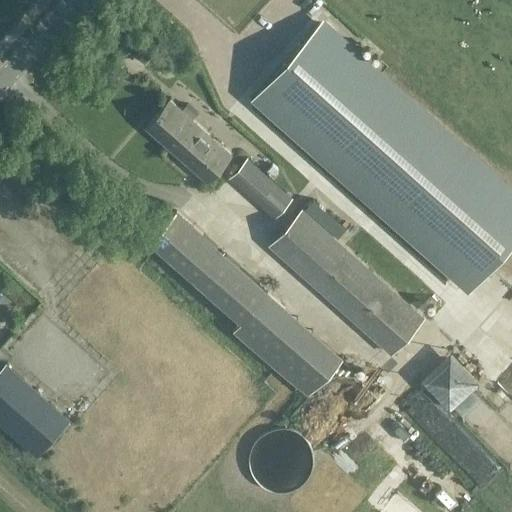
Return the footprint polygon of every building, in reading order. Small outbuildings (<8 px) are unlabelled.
[(511,196),(320,25),(260,93),(474,284),(511,241),(511,196)] [(143,63),(158,47),(139,30),(125,47),(143,63)] [(206,177),(229,152),(170,100),(148,124),(206,177)] [(275,217),(293,197),(247,156),(229,176),(275,217)] [(313,200),(305,209),(337,238),(346,229),(313,200)] [(392,351),(423,316),(301,207),(270,242),(392,351)] [(345,356),(269,290),(177,208),(149,239),(242,321),(235,329),(310,395),(345,356)] [(449,409),(481,379),(451,348),(420,377),(449,409)] [(70,419),(69,418),(6,362),(0,369),(0,423),(37,456),(70,419)] [(419,383),(400,401),(425,427),(444,410),(419,383)] [(479,424),(496,408),(475,385),(457,402),(479,424)] [(455,481),(462,473),(452,464),(445,472),(455,481)]
